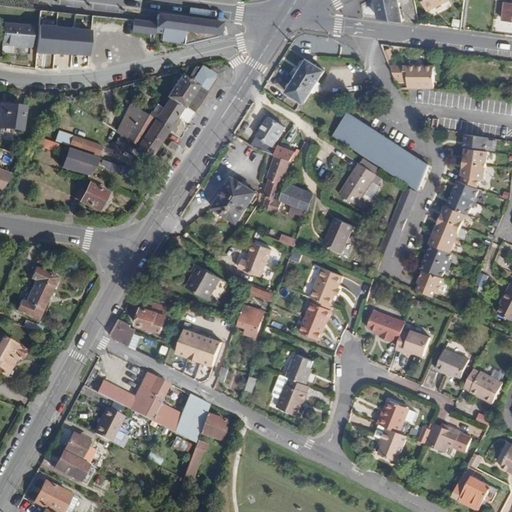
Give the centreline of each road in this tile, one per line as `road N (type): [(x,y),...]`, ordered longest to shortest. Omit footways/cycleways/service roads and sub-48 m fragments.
road 1 (residential): [(285,20),(241,43),(87,83),(0,76)]
road 2 (primary): [(285,20),(140,246)]
road 3 (residential): [(325,451),(89,334)]
road 4 (residential): [(449,404),(361,367),(351,372),(325,451)]
road 5 (primary): [(89,334),(0,499)]
road 6 (residential): [(400,262),(441,169),(403,129),(397,105)]
road 7 (secondary): [(132,0),(285,20)]
road 8 (secondary): [(511,49),(366,29)]
road 9 (residential): [(140,246),(0,224)]
road 10 (residential): [(439,511),(325,451)]
